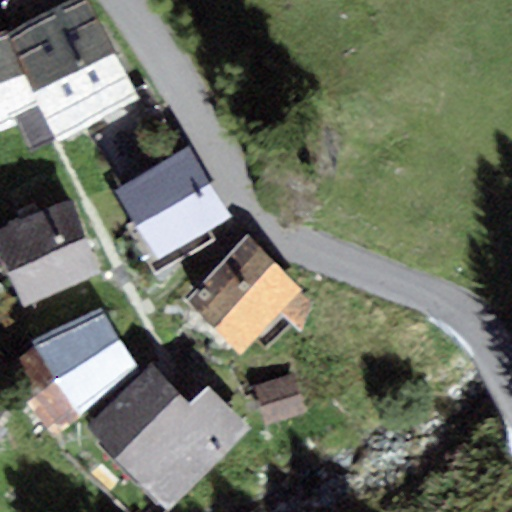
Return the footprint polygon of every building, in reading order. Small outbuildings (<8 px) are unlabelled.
[(0,137),(52,116),(64,144),(88,134),(143,111),(99,5),(0,46),(0,137)] [(143,111),(88,134),(171,265),(240,228),(171,112),(151,124),(143,111)] [(75,205),(5,235),(39,313),(109,283),(75,205)] [(258,356),(312,297),(254,243),(199,303),(258,356)] [(151,379),(115,317),(48,347),(62,366),(47,382),(81,435),(151,379)] [(202,412),(166,375),(103,437),(177,511),(187,511),(263,438),(219,394),(202,412)] [(304,383),(264,394),(274,428),(314,417),(304,383)] [(0,458),(19,438),(0,420),(0,458)]
